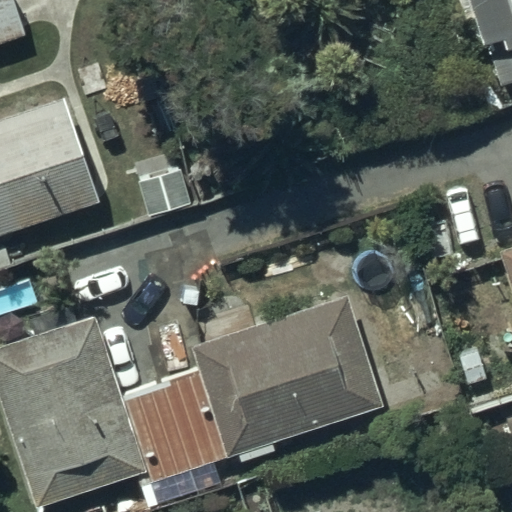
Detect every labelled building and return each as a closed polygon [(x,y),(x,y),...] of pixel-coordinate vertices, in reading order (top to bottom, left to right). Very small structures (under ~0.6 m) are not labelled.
[(0,0),(0,34),(100,0),(0,0)] [(475,33),(490,78),(511,71),(511,0),(460,0),(472,34),(475,33)] [(57,87),(0,107),(0,224),(94,192),(57,87)] [(511,237),(492,244),(511,304),(511,237)] [(207,481),(200,459),(232,448),(235,456),(270,443),(268,436),(378,400),(341,287),(184,340),(192,365),(115,389),(89,308),(0,336),(0,418),(26,500),(130,466),(142,503),(207,481)]
